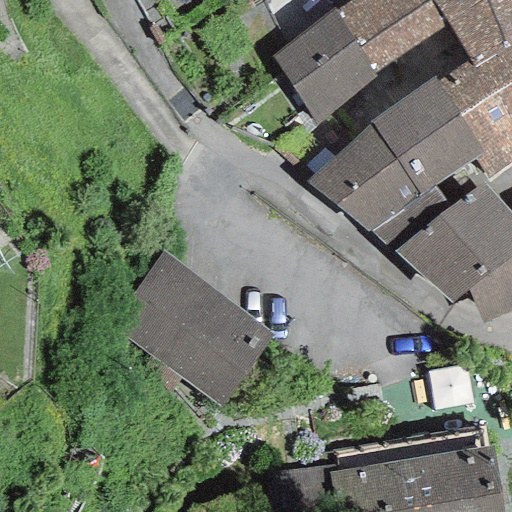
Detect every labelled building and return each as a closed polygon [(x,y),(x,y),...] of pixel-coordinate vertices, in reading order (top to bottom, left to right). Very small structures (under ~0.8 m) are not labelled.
[(511,0),(348,0),(338,7),(272,56),(314,128),(370,74),(445,26),(467,57),(476,70),(511,49),(511,0)] [(511,49),(476,70),(511,132),(511,49)] [(488,179),(511,161),(511,132),(476,70),(467,57),(432,77),(482,155),(473,161),(488,179)] [(482,155),(432,77),(374,121),(305,181),(367,232),(434,187),(473,161),(482,155)] [(511,216),(482,184),(449,209),(392,254),(450,304),(467,291),(484,324),(511,310),(511,216)] [(367,232),(392,254),(449,209),(434,187),(367,232)] [(271,335),(161,251),(107,322),(217,406),(271,335)] [(501,511),(491,447),(407,460),(414,511),(501,511)] [(414,511),(407,460),(335,471),(328,472),(334,511),(414,511)] [(334,466),(272,475),(277,511),(334,511),(328,472),(335,471),(334,466)]
